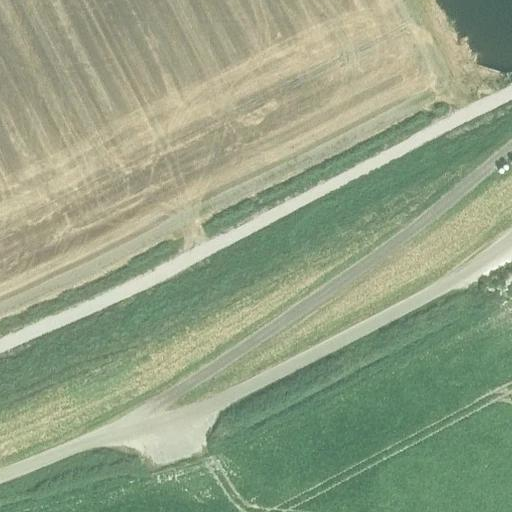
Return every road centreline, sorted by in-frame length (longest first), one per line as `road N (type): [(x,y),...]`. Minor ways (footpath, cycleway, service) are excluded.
road 1 (track): [(0,343),(100,301),(511,93)]
road 2 (unclassified): [(0,475),(246,388),(473,270),(511,238)]
